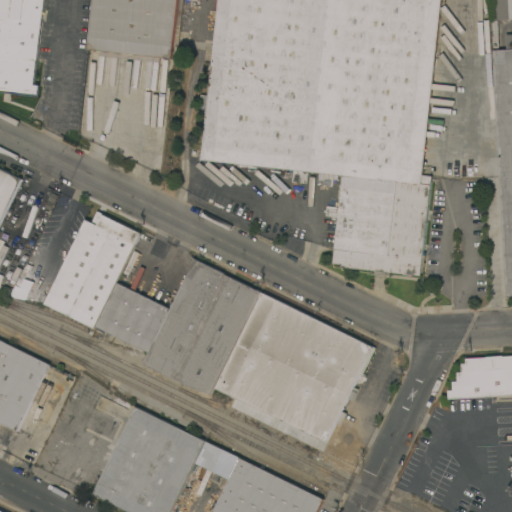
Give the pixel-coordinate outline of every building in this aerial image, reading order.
[(0,91),(0,0),(44,0),(35,84),(40,85),(39,96),(0,91)] [(178,0),(172,59),(160,58),(159,62),(99,55),(100,51),(88,49),(93,0),(178,0)] [(442,0),(423,175),(432,176),(421,276),(341,268),(341,264),(333,263),(342,176),(200,160),(217,0),(442,0)] [(511,0),(511,19),(493,20),(492,0),(511,0)] [(493,50),(507,49),(506,34),(511,33),(511,296),(506,297),(493,50)] [(0,168),(22,179),(0,225),(0,230),(3,232),(0,238),(0,168)] [(86,219),(95,224),(100,213),(141,233),(94,329),(45,304),(86,219)] [(118,283),(171,309),(195,260),(262,292),(212,394),(188,385),(144,364),(149,352),(97,326),(118,283)] [(263,292),(376,347),(362,376),(360,375),(354,387),(360,389),(354,401),(348,398),(342,411),(348,414),(342,425),(337,422),(327,442),(216,388),(263,292)] [(0,339),(51,365),(17,433),(0,424),(0,339)] [(511,395),(449,399),(448,390),(453,390),(453,381),(458,381),(457,373),(462,372),(462,364),(466,363),(466,358),(486,357),(503,356),(511,355),(511,395)] [(77,381),(88,387),(81,400),(70,394),(77,381)] [(69,395),(81,401),(74,414),(63,408),(69,395)] [(170,511),(130,511),(93,494),(136,406),(206,441),(170,511)] [(51,433),(57,420),(69,425),(62,438),(51,433)] [(213,511),(240,458),(324,499),(317,511),(213,511)]
